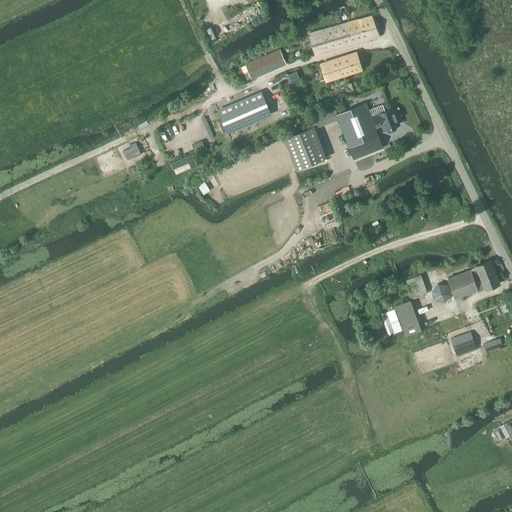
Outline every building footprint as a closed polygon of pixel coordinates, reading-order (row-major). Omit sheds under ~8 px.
[(371,16),(348,22),(353,44),(379,36),(371,16)] [(353,44),(348,22),(310,33),(316,54),(353,44)] [(280,49),(246,64),(252,78),(287,64),(280,49)] [(322,64),(327,80),(362,69),(357,53),(322,64)] [(355,80),(348,83),(350,89),(357,87),(355,80)] [(261,92),(218,110),(228,132),(270,115),(261,92)] [(337,113),(339,118),(350,146),(368,139),(379,134),(366,102),(337,113)] [(394,107),(372,115),(376,126),(383,123),(385,129),(400,123),(394,107)] [(339,118),(337,113),(335,109),(312,118),(315,125),(316,125),(317,127),(339,118)] [(316,125),(315,125),(286,137),(298,168),(329,156),(317,127),(316,125)] [(194,155),(172,164),(174,170),(190,164),(192,170),(199,168),(194,155)] [(500,283),(490,260),(471,267),(472,268),(471,269),(479,290),(486,287),(486,289),(500,283)] [(479,290),(471,269),(447,279),(449,285),(453,293),(455,299),(479,290)] [(407,279),(414,298),(428,293),(421,274),(407,279)] [(449,285),(440,284),(434,291),(437,300),(446,301),(453,293),(449,285)] [(511,303),(509,298),(501,301),(506,312),(511,309),(511,303)] [(412,300),(395,306),(405,336),(423,329),(412,300)] [(470,332),(452,339),(458,355),(476,349),(470,332)] [(496,340),(484,344),(487,352),(499,347),(496,340)]
